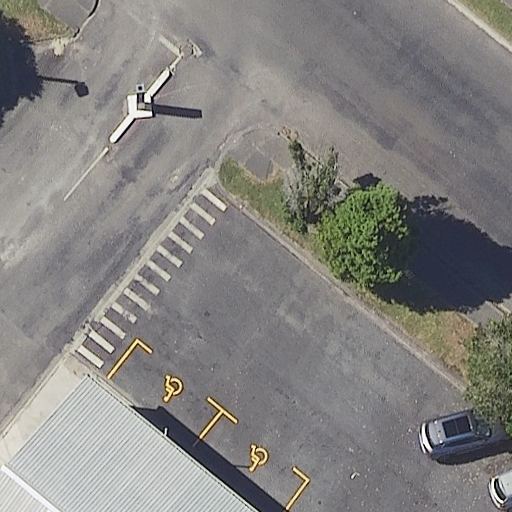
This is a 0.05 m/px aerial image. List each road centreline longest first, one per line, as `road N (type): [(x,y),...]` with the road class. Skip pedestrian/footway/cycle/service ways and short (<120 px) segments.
road 1 (unknown): [(0,279),(227,0)]
road 2 (residential): [(511,148),(322,0)]
